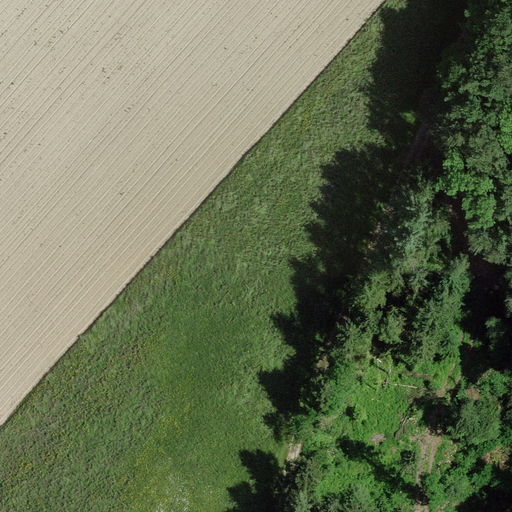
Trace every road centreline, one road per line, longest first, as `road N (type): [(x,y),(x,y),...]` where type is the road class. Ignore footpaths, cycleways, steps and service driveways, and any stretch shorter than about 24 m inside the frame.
road 1 (track): [(494,0),(312,399),(291,511)]
road 2 (track): [(424,511),(428,442),(461,370),(480,275)]
